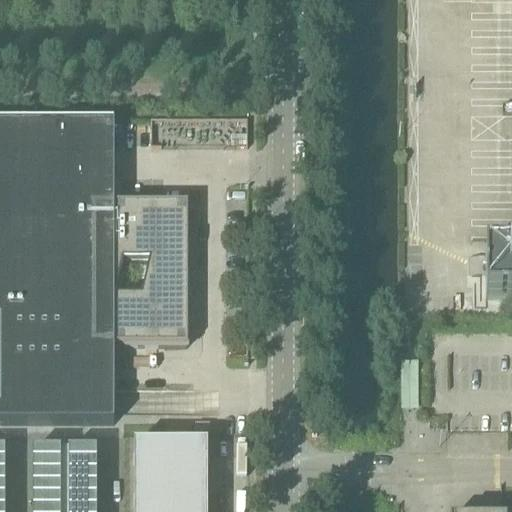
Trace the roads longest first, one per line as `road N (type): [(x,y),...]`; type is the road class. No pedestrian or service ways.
road 1 (tertiary): [(284,511),(288,0)]
road 2 (unknown): [(285,391),(244,390),(217,368),(213,180),(230,164),(287,162)]
road 3 (unknown): [(511,344),(454,343),(438,358),(439,398),(511,402)]
